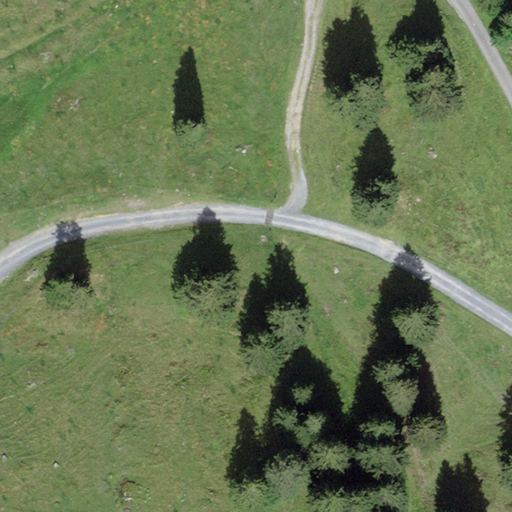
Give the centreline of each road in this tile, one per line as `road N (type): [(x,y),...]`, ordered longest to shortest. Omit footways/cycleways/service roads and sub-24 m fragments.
road 1 (track): [(511,323),(364,241),(224,212),(101,224),(42,240),(0,268)]
road 2 (track): [(284,219),(301,194),(293,118),(315,0)]
